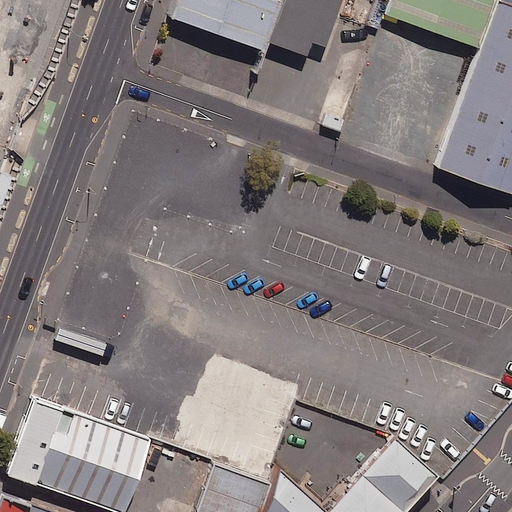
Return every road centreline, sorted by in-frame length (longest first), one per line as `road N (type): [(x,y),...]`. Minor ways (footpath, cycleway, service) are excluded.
road 1 (unclassified): [(97,59),(511,215)]
road 2 (trunk): [(97,59),(0,332)]
